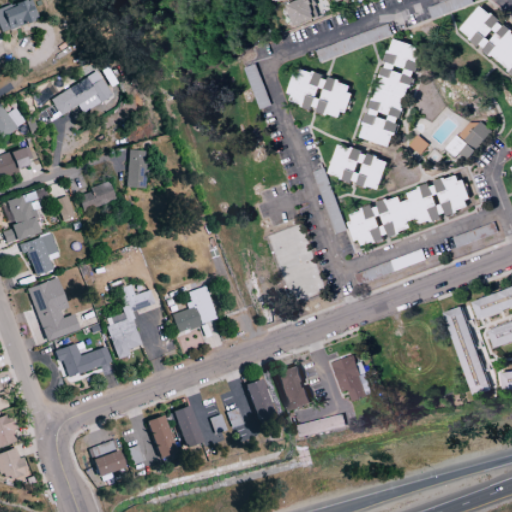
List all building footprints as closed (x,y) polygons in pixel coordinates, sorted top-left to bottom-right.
[(28,0),(23,0),(0,8),(0,32),(36,20),(28,0)] [(292,26),(318,16),(311,0),(295,0),(284,4),(292,26)] [(511,32),(477,7),(458,33),(511,73),(511,32)] [(418,47),(387,39),(362,139),(393,147),(418,47)] [(351,85),(321,76),(322,75),(296,67),(287,101),(316,110),(316,111),(341,118),(351,85)] [(49,98),(58,116),(77,106),(80,112),(108,98),(96,74),(49,98)] [(0,137),(0,138),(14,130),(0,106),(0,137)] [(443,148),(453,158),(458,152),(466,159),(491,132),(479,120),(471,129),(465,124),(443,148)] [(377,190),(386,160),(337,145),(327,175),(377,190)] [(0,175),(32,165),(26,147),(0,155),(0,175)] [(144,189),(145,151),(126,151),(124,188),(144,189)] [(312,171),(330,226),(341,222),(324,167),(312,171)] [(406,192),(408,199),(399,202),(398,196),(346,213),(357,248),(385,238),(385,237),(409,229),(407,220),(416,218),(418,224),(442,216),(469,207),(458,174),(427,184),(428,184),(406,192)] [(75,195),(81,212),(113,200),(107,183),(75,195)] [(4,202),(11,229),(1,232),(4,243),(37,234),(27,196),(4,202)] [(60,222),(72,218),(65,196),(52,201),(60,222)] [(47,260),(57,257),(50,234),(17,244),(20,254),(25,253),(33,276),(50,271),(47,260)] [(77,331),(72,315),(60,318),(58,311),(66,309),(56,279),(26,288),(43,342),(77,331)] [(115,359),(128,356),(126,350),(139,346),(129,313),(152,305),(148,291),(132,296),(129,285),(117,289),(124,313),(103,319),(115,359)] [(511,286),(471,300),(477,318),(511,306),(511,286)] [(184,293),(189,309),(170,315),(176,333),(215,321),(204,287),(184,293)] [(511,340),(511,320),(486,330),(492,347),(511,340)] [(52,350),(55,362),(61,361),(65,376),(110,365),(105,348),(83,353),(80,343),(52,350)] [(330,362),(341,394),(346,393),(349,402),(370,395),(359,361),(355,363),(353,355),(330,362)] [(274,373),(285,411),(309,404),(297,366),(274,373)] [(501,390),(511,389),(511,370),(500,372),(501,390)] [(257,423),(276,415),(261,378),(242,386),(257,423)] [(200,442),(187,406),(170,412),(184,448),(200,442)] [(298,436),(344,426),(341,414),(295,424),(298,436)] [(0,446),(15,443),(8,415),(0,417),(0,446)] [(173,454),(163,416),(146,420),(156,458),(173,454)] [(87,449),(96,477),(123,469),(113,440),(87,449)] [(24,478),(22,470),(26,469),(23,457),(16,459),(14,449),(0,452),(0,476),(6,475),(8,482),(24,478)]
